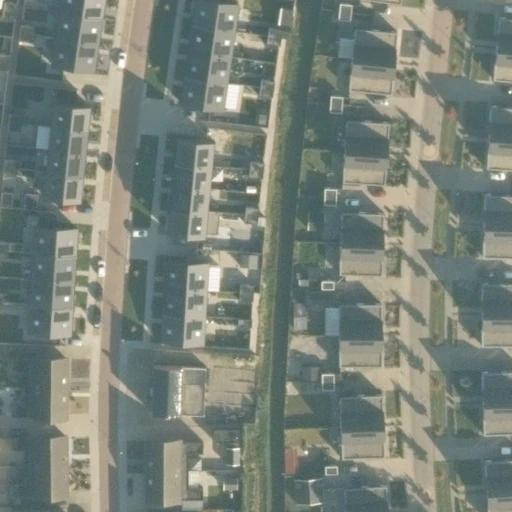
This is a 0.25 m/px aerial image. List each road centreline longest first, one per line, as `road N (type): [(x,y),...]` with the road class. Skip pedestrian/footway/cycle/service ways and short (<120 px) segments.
road 1 (residential): [(105,511),(108,249),(144,0)]
road 2 (residential): [(440,0),(418,319),(424,511)]
